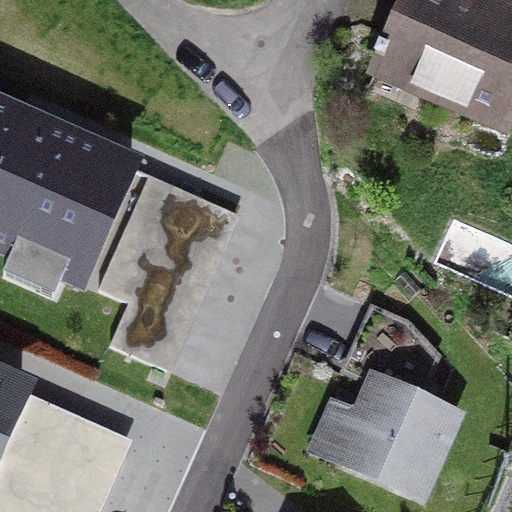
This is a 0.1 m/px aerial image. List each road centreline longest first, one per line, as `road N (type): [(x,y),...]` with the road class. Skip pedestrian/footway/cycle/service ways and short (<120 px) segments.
road 1 (residential): [(184,511),(313,208)]
road 2 (track): [(275,123),(154,0)]
